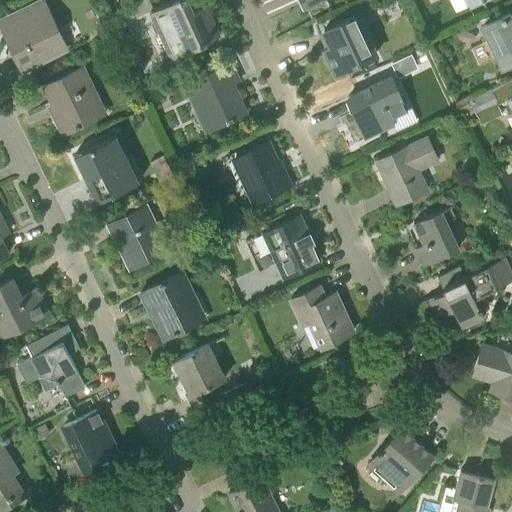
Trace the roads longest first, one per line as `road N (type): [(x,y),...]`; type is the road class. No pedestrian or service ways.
road 1 (residential): [(511,436),(470,423),(420,383),(389,334),(356,252),(354,222),(334,206),(245,0)]
road 2 (residential): [(191,511),(0,120)]
